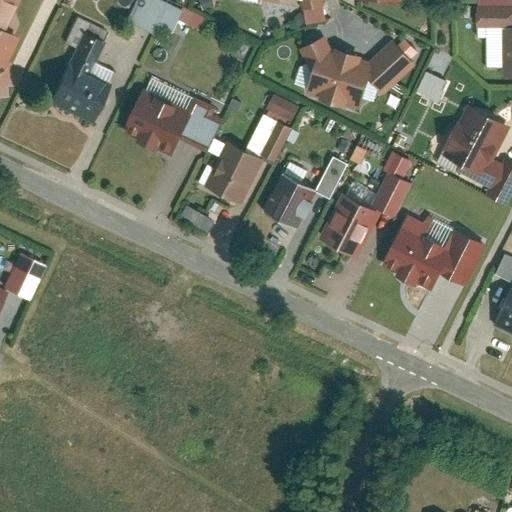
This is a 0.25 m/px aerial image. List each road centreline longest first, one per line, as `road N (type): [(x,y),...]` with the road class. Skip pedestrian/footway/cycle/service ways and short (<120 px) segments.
road 1 (tertiary): [(0,170),(405,361)]
road 2 (residential): [(405,361),(346,511)]
